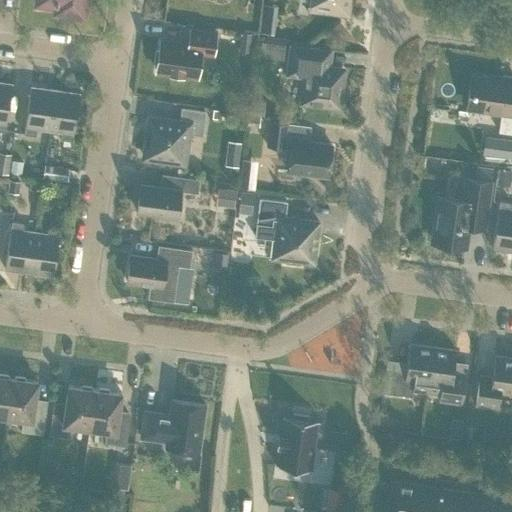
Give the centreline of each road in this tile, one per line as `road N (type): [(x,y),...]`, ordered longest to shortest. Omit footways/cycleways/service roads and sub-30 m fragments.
road 1 (residential): [(83,325),(263,348),(369,289)]
road 2 (residential): [(83,325),(119,61)]
road 3 (residential): [(369,289),(362,239),(388,27)]
road 4 (residential): [(369,289),(511,304)]
road 5 (residential): [(511,44),(388,27)]
road 6 (residential): [(119,61),(0,44)]
